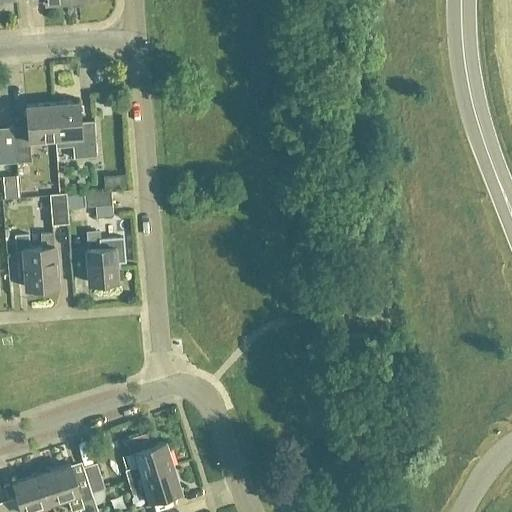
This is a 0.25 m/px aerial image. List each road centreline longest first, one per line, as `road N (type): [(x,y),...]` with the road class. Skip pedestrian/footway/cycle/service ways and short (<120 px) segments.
road 1 (residential): [(156,310),(137,42)]
road 2 (primary): [(511,229),(473,116),(459,0)]
road 3 (residential): [(0,441),(161,389)]
road 4 (residential): [(251,511),(198,396),(161,389)]
road 5 (residential): [(0,323),(156,310)]
road 6 (residential): [(0,51),(137,42)]
